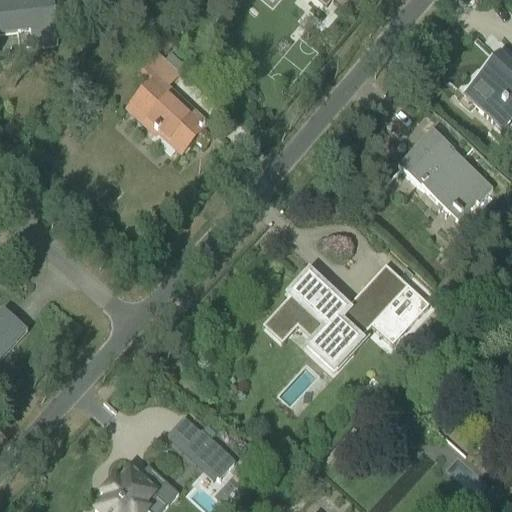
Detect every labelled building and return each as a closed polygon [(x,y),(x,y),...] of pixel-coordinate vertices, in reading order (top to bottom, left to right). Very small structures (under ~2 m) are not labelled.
[(4,0),(5,3),(0,3),(0,35),(18,34),(18,38),(36,36),(37,51),(55,49),(51,11),(38,12),(37,0),(4,0)] [(138,15),(149,25),(156,17),(145,8),(138,15)] [(153,51),(162,42),(148,30),(140,39),(153,51)] [(150,88),(144,95),(130,110),(181,156),(194,142),(203,150),(213,139),(197,124),(161,93),(175,77),(157,61),(140,79),(150,88)] [(467,96),(464,100),(475,110),(495,128),(496,129),(498,131),(500,129),(500,128),(511,116),(511,115),(511,74),(499,62),(467,96)] [(453,156),(446,149),(431,135),(397,172),(419,193),(420,191),(437,207),(441,202),(459,218),(473,204),(478,209),(492,194),(460,164),(457,167),(449,160),(453,156)] [(286,304),(272,318),(284,329),(292,336),(296,332),(305,322),(322,338),(313,348),(309,352),(332,373),(349,355),(352,358),(353,357),(350,354),(366,337),(370,332),(391,351),(428,311),(407,291),(404,288),(403,289),(404,291),(389,307),(368,288),(347,311),(344,314),(331,302),(315,287),(307,280),(300,288),(297,285),(296,286),(299,289),(292,297),(286,304)] [(0,357),(23,334),(1,314),(0,314),(0,357)] [(371,382),(361,392),(368,399),(378,389),(371,382)] [(206,430),(201,436),(210,445),(216,439),(206,430)] [(199,436),(184,453),(216,482),(218,484),(234,466),(210,445),(201,436),(200,435),(199,436)] [(105,503),(96,511),(145,511),(157,500),(154,498),(155,497),(151,493),(146,488),(137,480),(132,476),(128,472),(115,486),(113,484),(100,499),(105,503)] [(511,493),(501,483),(494,490),(505,501),(506,501),(511,494),(511,493)]
